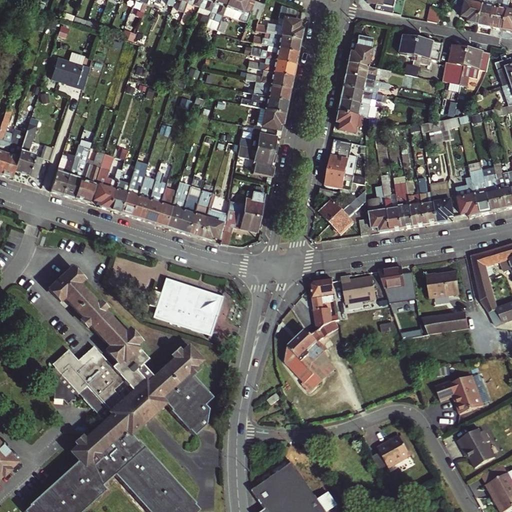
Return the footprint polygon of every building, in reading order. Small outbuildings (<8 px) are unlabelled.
[(154,0),(152,7),(158,10),(161,0),(154,0)] [(198,11),(199,8),(202,0),(193,0),(192,5),(195,6),(193,11),(191,11),(187,21),(193,23),(198,11)] [(202,0),(199,8),(211,12),(215,0),(202,0)] [(225,11),(229,0),(215,0),(211,12),(211,13),(217,15),(215,19),(221,21),(225,11)] [(229,0),(225,11),(241,17),(239,21),(247,24),(250,17),(255,2),(250,0),(229,0)] [(479,26),(491,29),(496,0),(484,0),(483,3),(479,26)] [(496,0),(491,29),(503,31),(509,2),(503,1),(502,0),(496,0)] [(511,0),(509,0),(509,2),(503,31),(511,32),(511,0)] [(167,1),(163,11),(169,14),(173,4),(167,1)] [(258,20),(264,5),(255,2),(250,17),(258,20)] [(468,24),(479,26),(483,3),(481,3),(480,6),(466,3),(463,18),(469,20),(468,24)] [(179,6),(175,16),(181,18),(185,9),(179,6)] [(428,22),(440,25),(442,14),(431,8),(428,22)] [(280,36),(300,40),(302,30),(298,29),(301,14),(281,9),(278,25),(277,28),(267,26),(257,24),(257,25),(255,31),(270,34),(280,36)] [(199,25),(205,27),(210,15),(204,13),(203,14),(199,25)] [(226,24),(221,22),(217,32),(223,34),(226,24)] [(273,48),(298,53),(300,40),(280,36),(279,42),(269,40),(269,41),(254,38),(253,44),(268,47),(273,48)] [(354,54),(349,53),(347,63),(367,67),(372,40),(357,37),(354,54)] [(420,40),(405,37),(401,55),(413,57),(413,61),(415,62),(420,40)] [(440,63),(444,45),(420,40),(415,62),(418,62),(418,59),(440,63)] [(454,85),(461,86),(463,76),(468,50),(453,47),(448,73),(457,75),(454,85)] [(295,66),(298,53),(273,48),(272,53),(267,52),(252,49),(250,56),(265,59),(275,61),(295,66)] [(487,72),(491,55),(468,50),(463,76),(477,79),(479,71),(487,72)] [(511,62),(511,59),(495,64),(498,72),(501,71),(505,86),(511,83),(511,62)] [(83,92),(90,71),(59,61),(52,82),(83,92)] [(293,78),(295,66),(275,61),(274,67),(264,65),(263,72),(272,74),(293,78)] [(248,69),(258,71),(259,64),(249,62),(248,69)] [(367,67),(347,63),(346,69),(344,76),(377,82),(378,76),(389,78),(391,72),(381,70),(367,67)] [(412,77),(414,66),(408,65),(405,75),(412,77)] [(420,68),(414,66),(412,77),(418,78),(420,68)] [(270,86),(290,90),(293,78),(272,74),(272,78),(262,76),(262,77),(247,74),(245,81),(260,84),(270,86)] [(377,82),(344,76),(342,88),(372,94),(374,88),(378,89),(388,91),(389,85),(377,82)] [(268,98),(288,102),(290,90),(270,86),(269,91),(259,89),(254,88),(254,89),(244,87),(243,93),(258,96),(268,98)] [(342,88),(339,100),(370,106),(372,94),(342,88)] [(254,108),(260,110),(285,115),(288,102),(268,98),(267,103),(257,101),(257,102),(241,99),(240,105),(254,108)] [(370,106),(339,100),(337,112),(358,117),(359,112),(368,114),(370,106)] [(254,108),(240,105),(239,113),(253,116),(254,108)] [(385,109),(375,107),(374,114),(383,116),(385,109)] [(254,126),(253,129),(276,134),(278,124),(283,125),(285,115),(260,110),(257,126),(254,126)] [(360,120),(361,117),(358,117),(337,112),(335,123),(340,124),(338,130),(353,134),(356,120),(360,120)] [(0,172),(6,154),(10,142),(4,140),(9,124),(7,123),(10,115),(6,113),(0,130),(0,172)] [(29,124),(29,126),(14,171),(36,179),(43,158),(28,153),(37,126),(39,121),(31,118),(29,124)] [(439,123),(443,142),(453,140),(451,129),(460,127),(458,118),(439,123)] [(378,121),(368,119),(367,125),(377,127),(378,121)] [(443,142),(439,123),(438,123),(422,126),(423,134),(430,133),(432,144),(443,142)] [(6,154),(0,172),(0,175),(11,179),(14,171),(29,126),(22,124),(12,156),(6,154)] [(276,134),(253,129),(251,142),(234,138),(233,144),(239,146),(273,153),(277,138),(275,138),(276,134)] [(335,141),(329,172),(355,178),(358,163),(344,159),(347,144),(335,141)] [(273,153),(239,146),(237,158),(252,161),(252,165),(254,166),(252,175),(272,179),(274,169),(270,168),(273,153)] [(102,165),(105,154),(98,152),(95,163),(102,165)] [(62,158),(51,192),(62,196),(74,161),(75,155),(69,153),(67,159),(62,158)] [(62,196),(75,200),(86,164),(89,155),(84,153),(81,158),(79,162),(74,161),(62,196)] [(111,156),(105,154),(102,165),(101,169),(107,171),(111,156)] [(470,172),(473,187),(480,216),(492,214),(485,184),(481,165),(479,157),(467,160),(470,172)] [(481,165),(485,184),(492,214),(504,211),(499,191),(494,167),(493,162),(481,165)] [(92,195),(101,169),(94,167),(86,164),(75,200),(89,205),(92,195)] [(107,171),(101,169),(92,195),(95,197),(94,201),(100,203),(99,208),(102,209),(109,211),(122,169),(123,166),(117,165),(112,182),(107,181),(108,179),(105,178),(107,171)] [(504,181),(500,165),(494,167),(499,191),(504,211),(511,209),(511,187),(511,188),(507,189),(505,181),(504,181)] [(135,166),(133,172),(120,214),(132,218),(144,178),(138,176),(141,168),(135,166)] [(122,169),(109,211),(120,214),(133,172),(122,169)] [(355,178),(329,172),(325,187),(352,192),(354,183),(363,186),(364,180),(355,178)] [(480,216),(473,187),(470,172),(463,174),(466,183),(455,185),(461,215),(468,213),(469,219),(480,216)] [(144,178),(132,218),(143,221),(154,184),(150,182),(152,177),(145,174),(144,178)] [(382,178),(384,187),(391,232),(402,230),(397,194),(392,195),(389,177),(382,178)] [(419,181),(423,205),(426,226),(438,224),(433,193),(427,194),(425,179),(419,181)] [(154,184),(143,221),(154,225),(166,187),(167,185),(155,181),(154,184)] [(175,197),(166,228),(177,232),(188,195),(190,188),(185,186),(186,183),(180,182),(177,190),(175,197)] [(414,228),(409,197),(409,192),(407,183),(395,185),(396,189),(397,194),(402,230),(414,228)] [(432,186),(433,193),(438,224),(449,222),(448,218),(455,217),(450,190),(448,190),(446,191),(445,184),(432,186)] [(166,187),(154,225),(166,228),(175,197),(169,195),(172,188),(166,187)] [(391,232),(384,187),(377,188),(379,200),(370,201),(372,214),(371,215),(373,230),(380,229),(381,233),(391,232)] [(231,195),(228,212),(260,219),(265,194),(248,190),(246,198),(231,195)] [(340,194),(321,190),(319,197),(339,201),(340,194)] [(188,235),(200,239),(207,216),(211,204),(214,194),(202,191),(200,198),(188,235)] [(214,194),(211,204),(216,205),(219,196),(214,194)] [(188,195),(177,232),(185,234),(188,235),(200,198),(188,195)] [(332,202),(320,214),(330,225),(353,203),(355,201),(350,196),(344,203),(342,201),(337,207),(332,202)] [(415,196),(409,197),(414,228),(426,226),(423,205),(417,206),(415,196)] [(353,203),(330,225),(341,236),(354,224),(347,217),(358,208),(353,203)] [(228,212),(226,221),(240,224),(239,229),(257,233),(260,219),(228,212)] [(200,239),(210,242),(211,237),(222,240),(224,231),(225,225),(208,220),(209,216),(207,216),(200,239)] [(370,235),(368,220),(360,222),(362,236),(370,235)] [(224,231),(222,240),(221,245),(229,246),(231,232),(224,231)] [(511,271),(511,245),(473,257),(471,258),(479,301),(488,313),(495,326),(501,323),(511,319),(511,304),(496,310),(485,268),(500,263),(504,274),(511,271)] [(164,277),(166,268),(116,257),(112,274),(153,283),(155,275),(164,277)] [(89,325),(110,347),(106,351),(118,364),(112,370),(93,350),(78,364),(68,354),(52,369),(54,372),(47,379),(54,386),(49,390),(54,395),(54,405),(63,404),(67,409),(79,398),(105,426),(86,444),(83,441),(77,446),(80,449),(74,455),(80,463),(31,508),(31,509),(28,511),(88,511),(109,493),(105,488),(116,477),(131,492),(161,465),(145,449),(139,442),(137,443),(131,437),(165,405),(171,411),(170,412),(188,431),(189,430),(195,436),(206,425),(209,410),(205,405),(213,398),(192,375),(197,370),(195,368),(202,361),(189,347),(182,354),(179,351),(172,357),(175,360),(156,377),(144,364),(149,360),(137,347),(141,343),(129,330),(124,334),(104,311),(106,309),(100,302),(98,305),(79,284),(83,281),(71,268),(49,289),(60,302),(64,298),(83,318),(81,321),(87,327),(89,325)] [(416,300),(412,275),(402,276),(401,268),(378,272),(389,303),(416,300)] [(437,297),(429,298),(430,301),(459,296),(456,275),(436,278),(436,276),(434,276),(437,297)] [(434,276),(426,278),(429,298),(437,297),(434,276)] [(349,277),(340,278),(344,305),(375,301),(372,278),(350,281),(349,277)] [(309,287),(317,332),(331,321),(338,318),(335,299),(331,279),(313,282),(309,287)] [(167,280),(165,286),(192,295),(194,289),(167,280)] [(158,307),(154,316),(209,335),(221,298),(194,289),(192,295),(165,286),(163,292),(154,290),(149,304),(158,307)] [(422,321),(427,336),(467,329),(465,313),(422,321)] [(336,328),(331,321),(317,332),(314,334),(311,337),(306,332),(288,348),(285,364),(304,384),(301,387),(307,393),(319,382),(302,363),(308,357),(313,363),(324,352),(317,344),(336,328)] [(405,338),(422,333),(421,329),(404,333),(405,338)] [(467,329),(427,336),(426,336),(432,349),(470,342),(467,329)] [(432,349),(426,336),(423,337),(421,337),(418,337),(405,340),(418,368),(439,365),(432,349)] [(463,395),(462,394),(458,383),(439,390),(438,388),(423,394),(428,408),(441,403),(444,411),(442,411),(447,422),(469,414),(465,403),(466,401),(463,395)] [(276,394),(267,401),(271,406),(280,399),(276,394)] [(466,433),(468,435),(457,441),(464,454),(465,453),(474,468),(493,458),(485,443),(488,441),(485,434),(479,433),(476,428),(466,433)] [(398,436),(376,448),(387,468),(409,455),(398,436)] [(0,444),(0,478),(3,476),(5,477),(11,471),(10,470),(17,463),(0,444)] [(131,492),(137,498),(138,497),(146,490),(165,475),(168,472),(161,465),(131,492)] [(327,511),(320,501),(293,465),(253,493),(266,511),(265,511),(327,511)] [(138,497),(137,498),(150,511),(199,511),(202,510),(197,505),(198,503),(168,472),(165,475),(146,490),(138,497)] [(511,481),(507,473),(487,485),(497,503),(495,504),(500,511),(505,511),(511,508),(511,481)] [(330,494),(320,501),(327,511),(331,511),(339,506),(330,494)]
